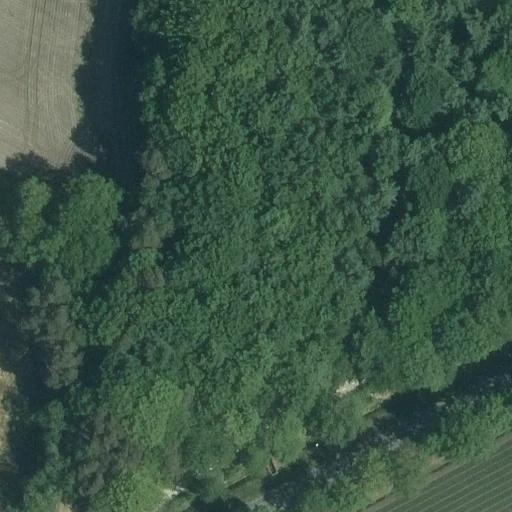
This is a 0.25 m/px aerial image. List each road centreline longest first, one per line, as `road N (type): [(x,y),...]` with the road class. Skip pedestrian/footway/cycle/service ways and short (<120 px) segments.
road 1 (track): [(64,511),(129,192),(113,85),(126,0)]
road 2 (primary): [(258,511),(511,378)]
